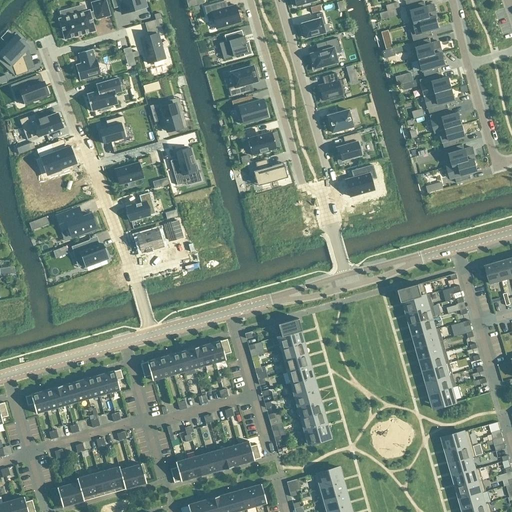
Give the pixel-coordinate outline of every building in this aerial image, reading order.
[(59,19),(58,19),(59,20),(64,38),(64,39),(64,40),(65,39),(94,31),(95,31),(95,30),(94,30),(91,18),(95,17),(96,19),(110,15),(105,0),(100,0),(91,3),(93,12),(90,13),(89,11),(89,10),(88,10),(88,11),(86,11),(70,16),(68,9),(60,12),(61,18),(59,19)] [(146,6),(143,0),(110,0),(113,8),(120,7),(122,13),(130,11),(130,9),(136,7),(137,9),(146,6)] [(225,1),(204,7),(208,20),(213,18),(216,29),(240,22),(235,5),(227,7),(225,1)] [(405,7),(409,23),(409,24),(435,17),(436,17),(437,17),(433,5),(425,7),(424,2),(405,7)] [(319,5),(310,7),(311,13),(321,11),(319,5)] [(396,16),(394,9),(393,9),(387,11),(389,18),(396,16)] [(315,20),(301,24),(305,38),(324,32),(319,13),(313,14),(315,20)] [(439,28),(436,17),(435,17),(409,24),(409,23),(408,24),(413,41),(432,36),(431,31),(439,28)] [(219,43),(223,59),(248,52),(244,36),(235,39),(233,32),(224,35),(226,41),(219,43)] [(148,35),(140,38),(147,63),(165,58),(157,33),(149,35),(148,33),(148,34),(148,35)] [(26,56),(24,51),(28,46),(17,35),(15,38),(14,37),(7,44),(8,45),(0,52),(0,54),(11,65),(11,64),(16,76),(28,71),(23,57),(26,56)] [(327,49),(309,55),(312,62),(313,62),(315,68),(337,62),(334,54),(341,52),(337,38),(325,42),(327,49)] [(415,61),(417,61),(417,60),(442,53),(439,42),(431,44),(429,39),(410,44),(415,61)] [(386,50),(390,49),(393,48),(391,40),(384,42),(386,50)] [(92,49),(77,53),(77,54),(78,54),(80,60),(81,60),(82,63),(76,65),(75,64),(80,81),(80,80),(100,74),(100,75),(101,75),(96,58),(96,59),(95,60),(92,50),(93,49),(92,49)] [(445,65),(442,53),(417,60),(417,61),(420,72),(423,71),(424,76),(439,73),(437,67),(445,65)] [(231,97),(246,92),(244,85),(259,80),(256,70),(254,71),(252,66),(242,69),(241,67),(232,69),(233,72),(230,72),(234,87),(228,88),(231,97)] [(324,85),(318,86),(321,94),(322,100),(323,99),(329,98),(344,93),(341,80),(338,81),(336,73),(324,76),(326,84),(324,85)] [(411,73),(395,77),(397,85),(401,84),(409,82),(413,81),(411,73)] [(419,80),(424,97),(451,89),(448,78),(440,80),(438,75),(419,80)] [(97,91),(86,94),(91,111),(100,108),(101,111),(109,109),(109,106),(118,104),(115,93),(122,91),(118,78),(95,84),(97,91)] [(17,83),(10,85),(10,86),(17,83),(22,98),(25,104),(48,96),(44,86),(43,87),(42,82),(30,86),(27,79),(17,83)] [(455,101),(451,89),(424,97),(429,113),(448,108),(446,103),(455,101)] [(262,100),(248,104),(246,97),(231,101),(233,109),(236,109),(240,123),(267,116),(262,100)] [(150,105),(149,106),(152,115),(161,112),(167,131),(169,131),(169,133),(170,132),(170,130),(183,127),(180,115),(183,114),(179,102),(168,105),(167,101),(165,101),(166,103),(150,107),(150,105)] [(348,110),(327,116),(332,133),(353,126),(348,110)] [(434,133),(439,131),(461,125),(458,113),(450,116),(449,110),(429,115),(434,133)] [(34,114),(19,120),(27,140),(62,127),(57,113),(46,117),(46,116),(38,119),(38,120),(37,121),(34,114)] [(123,116),(108,120),(108,121),(109,126),(107,127),(99,129),(101,136),(103,144),(117,140),(127,137),(125,130),(123,123),(125,123),(124,119),(123,116)] [(465,136),(461,125),(439,131),(444,148),(458,144),(457,138),(465,136)] [(253,129),(245,131),(246,137),(255,135),(253,129)] [(252,155),(276,148),(271,132),(247,139),(252,155)] [(363,155),(359,142),(361,141),(359,133),(345,137),(348,144),(336,148),(338,155),(336,156),(338,164),(350,161),(349,158),(363,155)] [(32,143),(16,149),(18,154),(35,148),(32,143)] [(51,144),(36,150),(43,166),(45,166),(48,174),(75,164),(69,147),(54,153),(51,144)] [(444,150),(449,166),(449,167),(474,159),(474,160),(475,160),(472,147),(464,150),(462,144),(444,150)] [(190,182),(187,173),(195,171),(194,165),(189,148),(176,152),(178,158),(178,162),(171,164),(171,160),(170,161),(177,185),(186,183),(190,182)] [(253,171),(257,186),(287,177),(283,163),(269,167),(266,159),(255,163),(257,170),(253,171)] [(477,171),(474,160),(474,159),(449,167),(449,166),(447,167),(450,179),(455,177),(456,183),(471,179),(469,173),(477,171)] [(119,184),(142,178),(138,163),(114,170),(119,184)] [(354,178),(345,180),(350,197),(374,190),(371,180),(376,178),(372,165),(351,171),(352,172),(354,171),(355,176),(353,176),(354,178)] [(44,184),(47,191),(39,193),(43,204),(59,198),(61,204),(83,196),(79,184),(69,188),(65,176),(44,184)] [(141,203),(140,203),(135,204),(130,206),(126,207),(130,221),(155,213),(149,192),(139,195),(141,203)] [(290,198),(278,201),(276,195),(265,198),(271,219),(294,212),(290,198)] [(357,221),(360,234),(384,227),(376,198),(361,202),(365,218),(357,221)] [(56,216),(61,231),(68,228),(71,237),(77,235),(78,238),(96,231),(95,228),(96,228),(91,215),(82,218),(78,219),(74,209),(56,216)] [(192,217),(183,219),(187,232),(195,230),(199,244),(216,239),(209,214),(192,218),(192,217)] [(48,224),(46,217),(40,219),(43,226),(48,224)] [(176,220),(165,223),(170,241),(181,237),(176,220)] [(152,251),(151,249),(162,246),(158,230),(137,236),(141,252),(145,251),(146,253),(152,251)] [(305,250),(301,236),(286,240),(284,233),(269,237),(271,245),(276,244),(279,257),(305,250)] [(99,245),(92,247),(89,240),(71,247),(75,259),(81,256),(85,265),(91,263),(92,265),(100,262),(99,260),(107,257),(102,244),(99,245)] [(61,248),(53,251),(56,258),(64,255),(61,248)] [(501,281),(511,278),(506,260),(495,263),(501,281)] [(495,263),(485,266),(485,267),(479,268),(482,277),(488,275),(490,284),(501,281),(495,263)] [(122,296),(117,279),(106,282),(104,275),(80,282),(82,291),(90,289),(94,304),(122,296)] [(403,302),(406,301),(426,295),(426,294),(423,283),(398,290),(400,297),(401,302),(403,302)] [(406,301),(409,312),(433,305),(429,293),(426,294),(426,295),(406,301)] [(433,305),(409,312),(413,324),(431,318),(432,320),(436,319),(436,317),(433,305)] [(300,324),(298,318),(273,325),(276,338),(278,337),(297,332),(301,331),(300,324)] [(431,318),(413,324),(416,335),(435,330),(434,329),(432,320),(431,318)] [(463,322),(451,325),(452,330),(464,327),(463,322)] [(435,330),(416,335),(419,347),(442,340),(439,328),(434,329),(435,330)] [(297,332),(278,337),(281,348),(300,343),(297,332)] [(231,353),(227,339),(220,341),(220,340),(209,343),(215,363),(226,360),(224,355),(231,353)] [(442,340),(419,347),(422,358),(446,352),(442,340)] [(215,363),(209,343),(199,346),(204,366),(215,363)] [(280,361),(303,355),(300,343),(281,348),(276,349),(280,361)] [(204,366),(199,346),(188,349),(194,369),(204,366)] [(194,369),(188,349),(178,352),(184,372),(194,369)] [(184,372),(178,352),(168,355),(173,375),(184,372)] [(446,352),(422,358),(426,370),(449,363),(449,361),(446,352)] [(173,375),(168,355),(157,358),(163,378),(173,375)] [(288,372),(307,366),(303,355),(280,361),(283,374),(288,372)] [(163,378),(157,358),(147,361),(147,362),(140,364),(144,377),(151,376),(152,381),(163,378)] [(449,363),(426,370),(429,381),(452,375),(449,363)] [(291,383),(310,378),(307,366),(288,372),(291,383)] [(123,378),(120,369),(114,371),(114,370),(103,373),(109,393),(120,390),(117,380),(123,378)] [(109,393),(103,373),(93,376),(99,396),(109,393)] [(452,375),(429,381),(432,393),(456,386),(452,375)] [(99,396),(93,376),(83,379),(88,399),(99,396)] [(313,389),(310,378),(291,383),(294,394),(294,395),(313,389)] [(88,399),(83,379),(72,382),(78,402),(88,399)] [(78,402),(72,382),(62,385),(67,405),(78,402)] [(67,405),(62,385),(52,388),(57,408),(67,405)] [(456,387),(456,386),(432,393),(436,405),(444,402),(445,405),(455,402),(453,395),(458,393),(456,387)] [(57,408),(52,388),(41,391),(47,411),(57,408)] [(293,407),(316,401),(313,389),(294,395),(294,394),(289,396),(293,407)] [(47,411),(41,391),(30,394),(31,395),(25,397),(27,406),(33,404),(36,414),(47,411)] [(296,419),(320,412),(316,401),(293,407),(296,419)] [(299,431),(323,424),(320,412),(296,419),(299,431)] [(100,427),(108,425),(106,417),(98,419),(100,427)] [(204,424),(202,418),(192,421),(194,427),(204,424)] [(318,438),(326,436),(323,424),(299,431),(304,445),(319,441),(318,438)] [(68,426),(61,429),(64,438),(71,435),(68,426)] [(448,448),(449,452),(472,445),(468,430),(453,435),(453,436),(453,435),(454,438),(446,440),(448,448)] [(249,441),(238,444),(243,464),(254,461),(254,460),(261,458),(257,444),(250,446),(249,441)] [(243,464),(238,444),(227,447),(233,467),(243,464)] [(472,445),(449,452),(452,463),(471,458),(471,459),(476,457),(475,457),(472,445)] [(233,467),(227,447),(217,450),(223,469),(233,467)] [(223,469),(217,450),(207,453),(212,472),(223,469)] [(164,461),(173,459),(171,453),(162,456),(164,461)] [(212,472),(207,453),(196,456),(202,475),(212,472)] [(202,475),(196,456),(186,459),(191,478),(202,475)] [(471,459),(471,458),(452,463),(455,475),(474,470),(474,469),(471,459)] [(191,478),(186,459),(175,462),(177,467),(170,469),(174,483),(180,481),(181,481),(191,478)] [(141,464),(130,467),(135,486),(146,483),(141,464)] [(119,470),(120,470),(119,466),(108,469),(114,489),(124,486),(119,470)] [(130,467),(120,470),(119,470),(124,486),(125,489),(135,486),(130,467)] [(474,469),(474,470),(455,475),(459,487),(482,480),(479,468),(474,469)] [(114,489),(108,469),(98,472),(103,492),(114,489)] [(316,489),(340,483),(336,471),(328,473),(327,471),(327,470),(312,475),(316,489)] [(103,492),(98,472),(87,475),(93,495),(103,492)] [(93,495),(87,475),(77,478),(78,482),(82,498),(83,497),(93,495)] [(482,480),(459,487),(461,495),(462,498),(485,492),(482,480)] [(78,482),(67,485),(73,504),(84,501),(83,497),(82,498),(78,482)] [(343,494),(340,483),(316,489),(319,501),(343,494)] [(266,503),(261,484),(250,487),(256,506),(266,503)] [(73,504),(67,485),(57,488),(62,507),(73,504)] [(256,506),(250,487),(240,490),(245,509),(256,506)] [(235,511),(245,509),(240,490),(229,493),(234,511),(235,511)] [(485,492),(462,498),(465,510),(484,504),(482,497),(487,496),(486,492),(485,492)] [(234,511),(229,493),(219,496),(223,511),(234,511)] [(324,511),(346,506),(343,494),(319,501),(322,511),(324,511)] [(223,511),(219,496),(208,499),(212,511),(223,511)] [(35,511),(32,500),(25,502),(24,497),(13,500),(16,511),(35,511)] [(212,511),(208,499),(198,502),(200,511),(212,511)] [(16,511),(13,500),(2,503),(5,511),(16,511)] [(200,511),(198,502),(187,505),(189,511),(200,511)] [(484,504),(465,510),(466,511),(491,511),(489,503),(484,504)]
